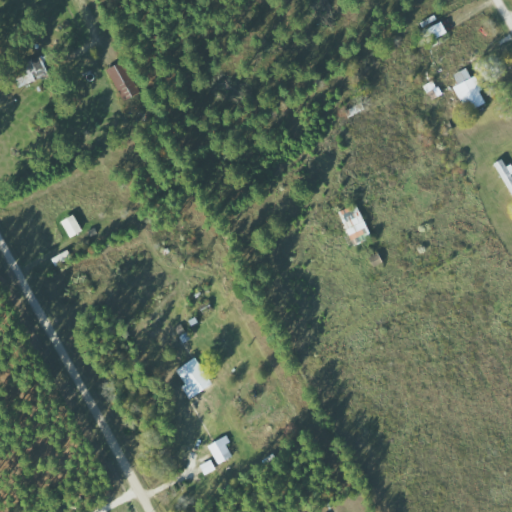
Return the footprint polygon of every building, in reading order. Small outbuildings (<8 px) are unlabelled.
[(22,75),(25,85),(56,74),(50,54),(30,61),(33,71),(22,75)] [(110,69),(126,101),(143,93),(128,60),(110,69)] [(455,87),(470,113),(491,101),(476,75),(474,77),(469,67),(455,75),(460,84),(455,87)] [(511,164),(511,165),(510,166),(506,158),(497,163),(511,192),(511,164)] [(374,238),(361,203),(342,210),(355,245),(374,238)] [(187,384),(184,386),(191,399),(215,385),(199,357),(178,370),(187,384)] [(236,457),(230,444),(233,443),(230,436),(211,444),(219,464),(236,457)] [(218,470),(215,460),(203,464),(207,474),(218,470)]
